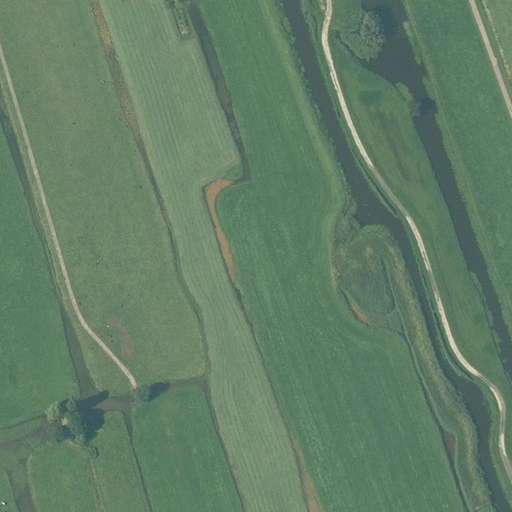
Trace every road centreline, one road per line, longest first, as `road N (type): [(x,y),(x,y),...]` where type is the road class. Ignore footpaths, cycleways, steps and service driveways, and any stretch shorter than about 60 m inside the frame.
road 1 (track): [(144,423),(128,375),(81,323),(0,51)]
road 2 (track): [(511,113),(470,0)]
